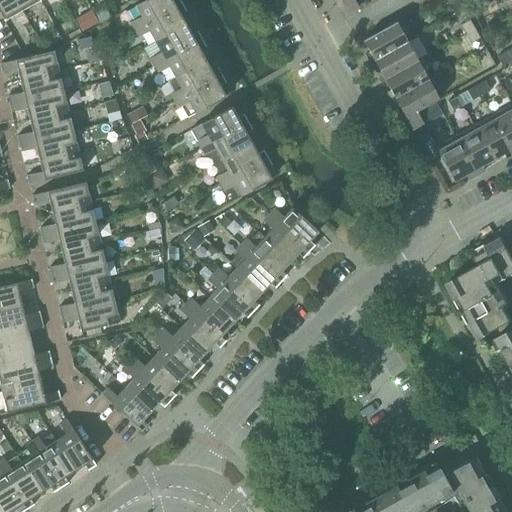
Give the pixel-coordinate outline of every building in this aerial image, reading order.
[(23,10),(17,0),(0,0),(0,11),(5,21),(23,10)] [(17,0),(23,10),(41,1),(40,0),(17,0)] [(131,22),(135,29),(183,3),(181,0),(144,0),(135,5),(142,16),(131,22)] [(341,0),(348,13),(359,7),(355,0),(341,0)] [(465,10),(460,0),(450,5),(456,15),(465,10)] [(149,30),(155,41),(186,24),(181,14),(187,10),(183,3),(135,29),(139,36),(149,30)] [(461,24),(466,34),(476,28),(470,19),(461,24)] [(365,54),(370,62),(408,41),(397,21),(363,40),(370,52),(365,54)] [(155,41),(143,48),(149,59),(151,58),(155,65),(202,38),(198,31),(192,34),(186,24),(155,41)] [(476,28),(466,34),(471,43),(481,38),(476,28)] [(56,41),(61,39),(57,33),(52,35),(56,41)] [(92,36),(78,39),(80,49),(94,46),(92,36)] [(169,66),(175,77),(206,60),(200,49),(207,46),(202,38),(155,65),(159,72),(169,66)] [(379,68),(385,79),(418,60),(408,41),(370,62),(374,70),(379,68)] [(18,68),(20,80),(59,70),(54,50),(1,63),(3,72),(18,68)] [(98,50),(89,52),(91,62),(100,60),(98,50)] [(511,60),(511,59),(507,51),(498,56),(503,65),(511,60)] [(171,93),(175,101),(222,74),(218,66),(212,70),(206,60),(175,77),(168,81),(174,91),(171,93)] [(386,92),(391,100),(428,79),(418,60),(385,79),(391,89),(386,92)] [(8,95),(10,103),(64,90),(59,70),(20,80),(23,92),(8,95)] [(222,74),(175,101),(179,108),(182,106),(188,117),(226,96),(220,85),(227,82),(222,74)] [(428,79),(391,100),(395,108),(400,106),(413,129),(423,123),(417,111),(440,99),(428,79)] [(486,80),(476,85),(482,95),(491,90),(486,80)] [(482,95),(476,85),(467,90),(473,100),(482,95)] [(27,108),(30,119),(69,110),(64,90),(10,103),(12,111),(27,108)] [(463,105),(458,96),(448,101),(453,110),(463,105)] [(107,112),(119,109),(115,99),(105,101),(107,112)] [(511,105),(493,116),(511,149),(511,105)] [(144,106),(129,114),(134,122),(149,114),(144,106)] [(232,106),(191,129),(201,147),(248,121),(244,113),(238,117),(232,106)] [(18,135),(20,143),(74,130),(69,110),(30,119),(33,131),(18,135)] [(511,149),(493,116),(475,126),(493,159),(504,153),(506,158),(511,154),(511,149)] [(142,119),(133,124),(139,134),(137,135),(140,142),(148,138),(144,131),(147,129),(142,119)] [(208,153),(214,163),(252,142),(246,132),(253,129),(248,121),(201,147),(205,155),(208,153)] [(477,174),(456,137),(437,147),(425,126),(415,132),(432,164),(442,158),(454,181),(466,174),(468,179),(477,174)] [(475,126),(456,137),(477,174),(485,170),(482,165),(493,159),(475,126)] [(37,147),(40,159),(79,150),(74,130),(20,143),(22,151),(37,147)] [(217,176),(221,183),(268,157),(264,149),(258,152),(252,142),(214,163),(220,174),(217,176)] [(79,150),(40,159),(42,171),(28,174),(30,183),(83,170),(79,150)] [(152,173),(161,168),(154,154),(145,159),(152,173)] [(268,157),(221,183),(225,190),(228,188),(234,199),(272,178),(266,168),(273,164),(268,157)] [(166,177),(162,169),(150,175),(157,187),(164,183),(166,177)] [(0,190),(10,188),(8,179),(0,181),(0,190)] [(49,200),(52,211),(91,202),(86,182),(32,195),(35,203),(49,200)] [(175,196),(161,203),(166,211),(180,203),(175,196)] [(40,227),(42,235),(96,222),(91,202),(52,211),(55,223),(40,227)] [(275,208),(269,214),(309,251),(315,245),(310,240),(318,231),(292,207),(284,216),(275,208)] [(273,228),(264,237),(290,261),(298,253),(303,258),(309,251),(269,214),(264,220),(273,228)] [(226,229),(232,223),(225,216),(219,223),(226,229)] [(174,218),(167,222),(173,232),(183,227),(179,220),(174,218)] [(157,221),(145,225),(147,230),(158,227),(157,221)] [(214,230),(209,221),(199,227),(204,236),(214,230)] [(59,239),(62,251),(101,242),(96,222),(42,235),(44,243),(59,239)] [(194,231),(185,240),(192,246),(201,237),(194,231)] [(247,238),(242,244),(282,281),(287,275),(282,270),(290,261),(264,237),(258,232),(250,241),(247,238)] [(458,299),(461,297),(474,321),(471,323),(480,339),(511,320),(511,319),(504,304),(499,307),(486,284),(502,274),(505,279),(511,275),(511,252),(503,237),(487,246),(489,250),(476,257),(481,265),(449,283),(458,299)] [(50,266),(52,274),(106,261),(101,242),(62,251),(65,263),(50,266)] [(231,262),(237,267),(262,291),(270,283),(276,287),(282,281),(242,244),(236,250),(239,253),(231,262)] [(69,279),(71,291),(110,281),(106,261),(52,274),(54,282),(69,279)] [(204,265),(198,271),(217,288),(209,297),(235,321),(242,312),(248,317),(254,311),(214,274),(204,265)] [(219,268),(214,274),(254,311),(260,305),(254,300),(262,291),(237,267),(228,276),(219,268)] [(0,286),(0,307),(22,303),(19,291),(34,287),(32,279),(0,286)] [(59,306),(61,314),(115,301),(110,281),(71,291),(74,302),(59,306)] [(192,298),(186,304),(226,341),(232,334),(227,329),(235,321),(209,297),(200,306),(192,298)] [(115,301),(61,314),(63,322),(78,318),(81,331),(120,321),(115,301)] [(0,307),(0,328),(42,319),(40,311),(25,314),(22,303),(0,307)] [(189,318),(181,327),(207,351),(215,342),(220,347),(226,341),(186,304),(180,310),(189,318)] [(0,328),(0,349),(32,342),(29,330),(44,327),(42,319),(0,328)] [(164,328),(158,334),(198,371),(204,364),(199,359),(207,351),(181,327),(173,336),(164,328)] [(502,348),(507,358),(511,355),(511,330),(492,341),(497,351),(502,348)] [(161,348),(154,356),(179,380),(187,372),(192,377),(198,371),(158,334),(153,340),(161,348)] [(109,343),(115,349),(122,342),(117,336),(109,343)] [(0,349),(0,370),(52,358),(50,350),(35,354),(32,342),(0,349)] [(136,357),(131,363),(170,400),(176,394),(171,389),(179,380),(154,356),(145,366),(136,357)] [(0,370),(0,381),(2,391),(41,382),(39,370),(54,366),(52,358),(0,370)] [(134,378),(126,386),(151,410),(159,402),(164,407),(170,400),(131,363),(125,370),(134,378)] [(41,382),(2,391),(7,412),(61,399),(59,390),(44,394),(41,382)] [(151,410),(126,386),(118,395),(109,386),(103,393),(143,430),(149,424),(143,419),(151,410)] [(28,413),(17,416),(23,424),(31,419),(28,413)] [(67,433),(56,440),(75,470),(85,463),(89,469),(96,464),(67,419),(60,423),(67,433)] [(39,436),(33,441),(62,487),(69,482),(65,476),(75,470),(56,440),(52,433),(42,440),(39,436)] [(28,449),(18,455),(41,491),(50,485),(54,491),(62,487),(33,441),(26,445),(28,449)] [(5,458),(0,461),(0,465),(27,508),(35,504),(31,498),(41,491),(18,455),(7,462),(5,458)] [(399,489),(397,485),(392,487),(365,502),(367,506),(356,511),(450,511),(455,510),(453,505),(458,502),(463,511),(506,511),(498,496),(494,498),(481,475),(484,473),(475,456),(443,474),(441,470),(439,466),(436,468),(426,473),(424,470),(419,473),(408,479),(410,482),(399,489)] [(0,503),(5,511),(8,511),(16,507),(19,511),(21,511),(27,508),(0,465),(0,503)]
